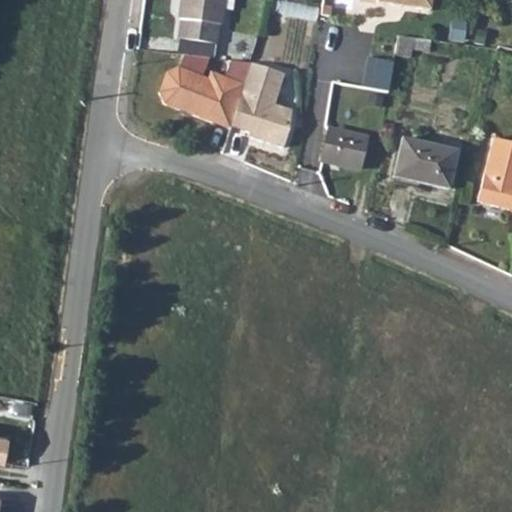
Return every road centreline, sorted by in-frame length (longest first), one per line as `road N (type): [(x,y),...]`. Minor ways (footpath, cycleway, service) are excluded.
road 1 (residential): [(99,139),(373,239),(511,302)]
road 2 (tertiary): [(99,139),(44,511)]
road 3 (tertiary): [(120,0),(99,139)]
